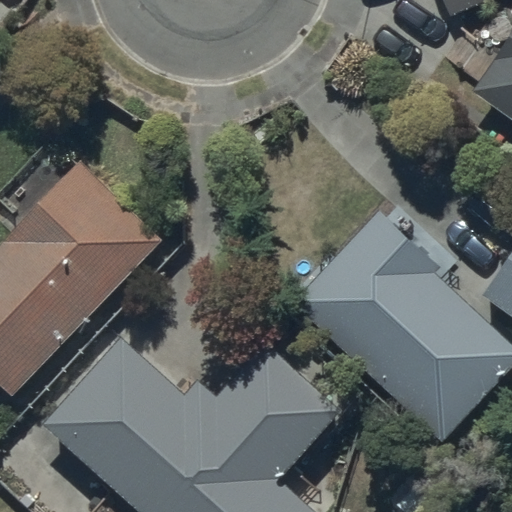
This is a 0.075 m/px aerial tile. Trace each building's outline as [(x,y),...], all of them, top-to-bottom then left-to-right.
[(448,0),(454,15),(494,0),(448,0)] [(511,45),(481,92),(511,114),(511,45)] [(87,160),(0,248),(0,383),(16,399),(170,243),(87,160)] [(383,209),(297,303),(448,442),(511,371),(511,340),(442,276),(448,269),(383,209)] [(511,261),(489,292),(511,309),(511,261)] [(214,395),(196,379),(184,393),(123,339),(45,424),(142,511),(318,511),(281,478),(344,410),(266,339),(214,395)]
